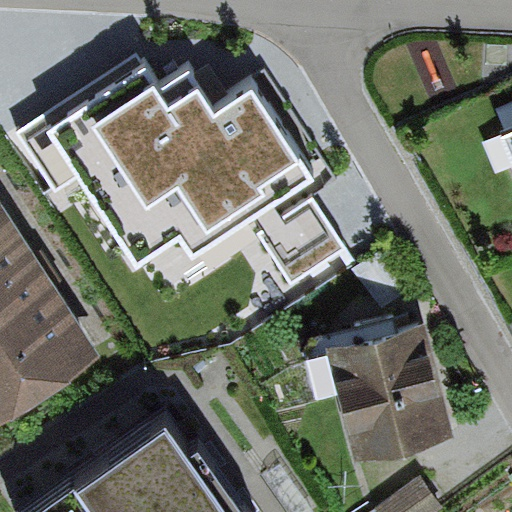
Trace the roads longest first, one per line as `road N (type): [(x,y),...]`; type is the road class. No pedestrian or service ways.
road 1 (residential): [(511,387),(326,54),(319,1)]
road 2 (residential): [(511,8),(319,1)]
